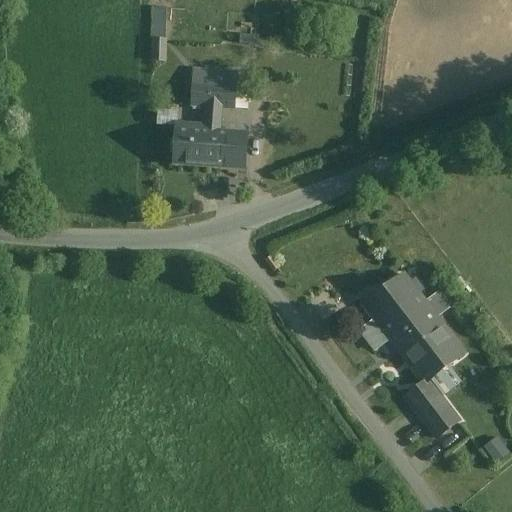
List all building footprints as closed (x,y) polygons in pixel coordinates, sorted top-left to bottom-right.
[(155,62),(170,63),(171,8),(156,8),(155,62)] [(223,110),(235,111),(237,75),(193,72),(191,108),(206,109),(223,110)] [(163,109),(161,124),(181,127),(183,112),(163,109)] [(177,126),(174,166),(244,171),(247,137),(221,135),(223,110),(206,109),(204,129),(177,126)] [(405,278),(365,308),(409,367),(449,337),(405,278)] [(449,337),(409,367),(424,386),(429,382),(463,355),(449,337)] [(424,386),(404,401),(434,440),(459,421),(429,382),(424,386)]
